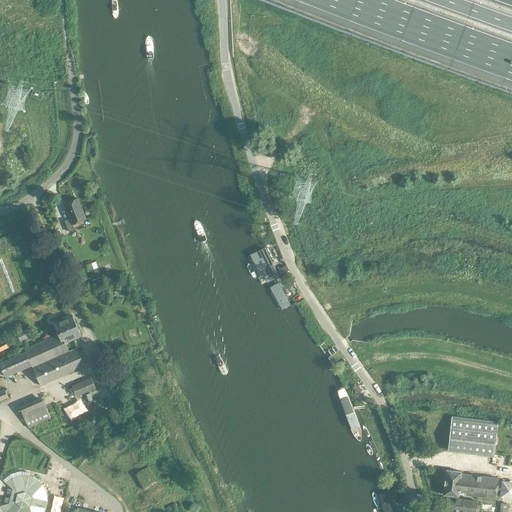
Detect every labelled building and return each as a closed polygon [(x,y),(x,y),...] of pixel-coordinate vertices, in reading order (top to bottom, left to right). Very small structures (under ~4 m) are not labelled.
[(489,104),(492,97),(480,92),(477,99),(489,104)] [(321,95),(316,97),(320,108),(325,106),(321,95)] [(276,123),(282,121),(277,100),(270,102),(276,123)] [(305,101),(291,105),(295,116),(308,112),(305,101)] [(263,103),(266,115),(271,113),(268,102),(263,103)] [(286,106),(289,118),(294,117),(291,105),(286,106)] [(374,116),(381,115),(380,108),(373,109),(374,116)] [(361,116),(351,121),(353,125),(363,120),(361,116)] [(400,116),(393,140),(462,159),(464,151),(426,140),(427,135),(466,146),(469,135),(400,116)] [(242,191),(232,194),(251,247),(261,244),(242,191)] [(83,219),(75,199),(62,204),(68,218),(63,221),(67,232),(73,229),(71,224),(83,219)] [(249,255),(262,285),(279,277),(266,248),(249,255)] [(98,268),(90,271),(93,281),(102,278),(98,268)] [(279,283),(270,288),(282,309),(290,305),(279,283)] [(295,307),(280,315),(290,332),(305,324),(295,307)] [(311,311),(305,314),(308,320),(314,318),(311,311)] [(61,343),(64,342),(80,335),(71,315),(52,323),(57,335),(61,343)] [(306,327),(294,334),(307,356),(319,349),(306,327)] [(16,333),(19,340),(29,336),(27,329),(16,333)] [(0,367),(4,377),(23,368),(30,365),(39,385),(84,366),(76,348),(68,352),(64,342),(61,343),(57,335),(23,349),(24,352),(0,362),(0,367)] [(325,352),(315,358),(332,391),(343,385),(325,352)] [(75,396),(76,395),(93,388),(89,378),(71,386),(75,396)] [(122,389),(113,393),(119,407),(128,403),(122,389)] [(352,435),(367,429),(351,389),(336,396),(352,435)] [(43,400),(20,410),(28,427),(51,418),(43,400)] [(506,409),(491,407),(490,418),(505,420),(506,409)] [(495,423),(450,418),(446,451),(491,456),(495,423)] [(381,449),(377,437),(365,441),(374,466),(386,462),(381,449)] [(150,468),(138,475),(146,489),(158,482),(150,468)] [(460,471),(446,470),(443,494),(458,496),(458,494),(496,498),(498,478),(460,473),(460,471)] [(12,479),(5,484),(11,492),(8,498),(8,505),(0,506),(0,511),(42,511),(44,510),(46,502),(45,494),(41,486),(35,481),(27,477),(18,477),(12,479)] [(499,497),(511,498),(511,481),(501,480),(499,497)] [(377,494),(381,511),(395,511),(390,491),(377,494)] [(445,510),(456,511),(475,511),(476,500),(446,497),(445,510)] [(507,511),(508,504),(500,503),(498,511),(507,511)]
